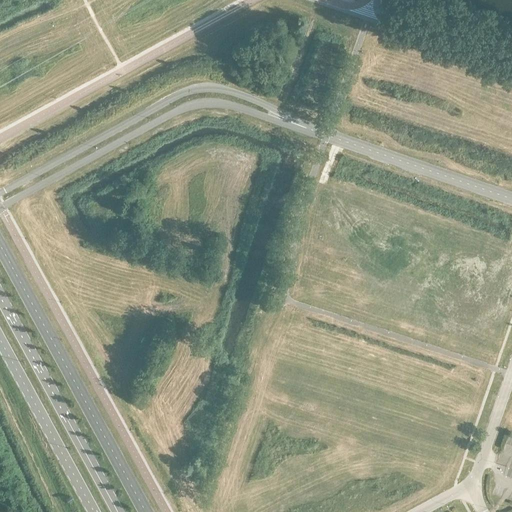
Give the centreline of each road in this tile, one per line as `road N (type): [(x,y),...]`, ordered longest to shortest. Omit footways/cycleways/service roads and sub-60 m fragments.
road 1 (tertiary): [(278,116),(234,92),(186,91),(0,191)]
road 2 (tertiary): [(0,208),(179,109),(222,103),(278,116)]
road 3 (tertiary): [(511,198),(278,116)]
road 4 (tertiary): [(118,511),(0,297)]
road 5 (tertiary): [(0,343),(93,511)]
